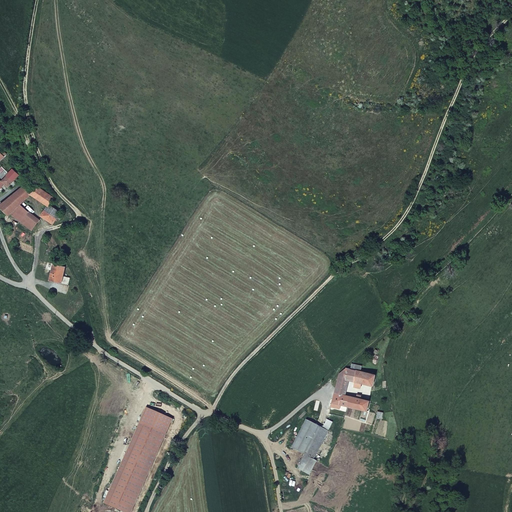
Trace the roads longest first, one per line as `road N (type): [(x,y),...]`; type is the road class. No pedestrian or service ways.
road 1 (track): [(511,11),(450,96),(406,209),(263,334),(203,411)]
road 2 (residential): [(375,332),(294,412),(253,428),(203,411),(102,351),(0,262)]
road 3 (track): [(29,0),(15,85),(18,125),(44,181),(77,219),(44,225),(34,236),(26,280)]
road 4 (track): [(375,332),(511,192)]
